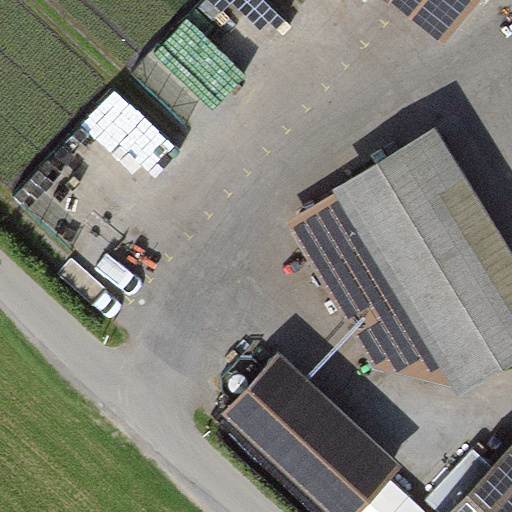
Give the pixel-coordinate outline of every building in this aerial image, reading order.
[(396,0),(443,38),(473,0),(396,0)] [(196,113),(247,57),(191,6),(140,61),(196,113)] [(120,76),(89,112),(148,162),(179,127),(120,76)] [(68,134),(117,194),(142,174),(93,114),(68,134)] [(511,250),(432,116),(331,176),(338,187),(454,382),(511,347),(511,250)] [(23,182),(81,234),(117,195),(59,143),(23,182)] [(454,382),(338,187),(286,217),(372,360),(454,382)] [(278,345),(222,407),(337,511),(355,511),(404,458),(278,345)] [(511,511),(511,426),(436,511),(511,511)]
